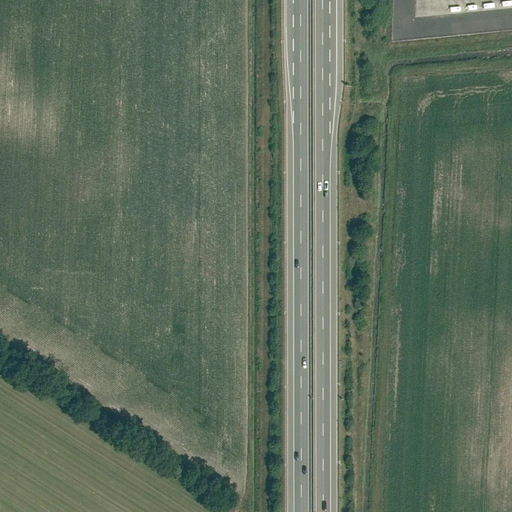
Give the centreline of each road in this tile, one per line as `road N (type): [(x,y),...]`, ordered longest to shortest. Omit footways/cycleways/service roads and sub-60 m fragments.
road 1 (motorway): [(298,0),(297,511)]
road 2 (motorway): [(321,511),(321,0)]
